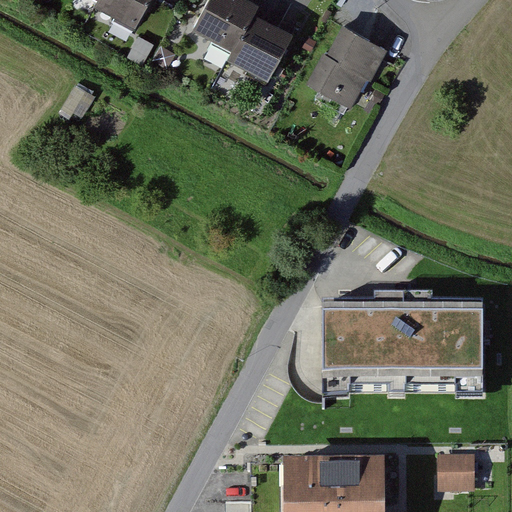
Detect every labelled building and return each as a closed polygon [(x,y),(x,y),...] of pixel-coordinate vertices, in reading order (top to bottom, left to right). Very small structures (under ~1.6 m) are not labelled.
[(145,0),(99,0),(99,2),(94,12),(131,30),(145,0)] [(251,9),(232,0),(210,0),(192,38),(228,56),(246,19),(251,9)] [(283,37),(246,19),(228,56),(224,66),(260,84),(283,37)] [(337,29),(306,91),(349,112),(379,50),(337,29)] [(80,85),(67,108),(83,116),(95,93),(80,85)] [(403,305),(321,305),(321,386),(321,403),(487,402),(486,304),(403,305)] [(438,461),(439,494),(474,493),(473,460),(438,461)] [(282,511),(382,511),(382,472),(282,474),(282,511)]
